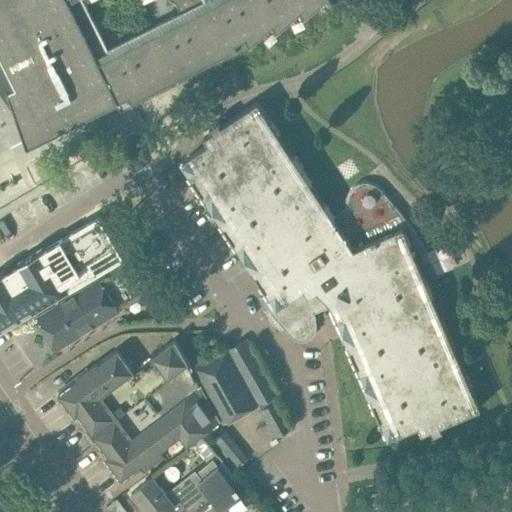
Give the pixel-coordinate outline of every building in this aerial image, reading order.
[(0,0),(0,87),(4,95),(14,108),(27,147),(130,95),(131,98),(247,41),(250,45),(273,25),(277,32),(300,11),(304,18),(324,0),(328,0),(331,5),(333,3),(331,0),(0,0)] [(390,199),(379,186),(377,185),(376,184),(374,184),(371,182),(367,182),(364,182),(360,182),(357,183),(354,185),(351,188),(350,189),(349,190),(348,192),(348,193),(347,195),(346,197),(346,198),(346,200),(346,202),(346,204),(346,205),(347,207),(333,216),(258,101),(222,125),(219,120),(210,126),(213,130),(204,136),(208,143),(186,157),(192,166),(187,170),(208,201),(214,197),(225,214),(219,218),(239,249),(245,245),(256,262),(250,266),(267,292),(262,296),(261,295),(260,295),(273,315),(292,337),(295,339),(298,340),(301,340),(304,340),(307,339),(309,338),(312,336),(315,333),(316,331),(317,328),(318,325),(318,322),(317,319),(316,317),(314,313),(332,305),(343,331),(349,329),(353,337),(347,340),(361,375),(368,372),(376,390),(369,393),(384,428),(390,425),(394,435),(418,425),(421,432),(431,428),(433,433),(443,429),(441,424),(480,407),(426,280),(440,275),(439,273),(438,274),(436,267),(427,251),(416,233),(404,215),(390,199)] [(0,272),(0,331),(42,306),(74,288),(108,267),(117,261),(91,219),(48,244),(0,272)] [(127,305),(157,286),(137,254),(38,315),(57,348),(120,309),(119,307),(126,303),(127,305)] [(162,295),(158,288),(144,296),(149,303),(147,304),(156,318),(172,308),(164,294),(162,295)] [(77,379),(58,393),(75,416),(78,413),(108,453),(105,455),(122,478),(141,464),(145,469),(164,455),(167,459),(221,419),(192,367),(188,361),(175,338),(133,369),(118,348),(99,363),(97,361),(76,377),(77,379)] [(276,437),(277,437),(291,428),(276,401),(275,401),(273,397),(278,394),(246,338),(192,367),(221,419),(223,423),(258,404),(261,409),(260,409),(276,437)] [(223,431),(209,443),(217,452),(225,445),(231,440),(224,432),(223,431)] [(154,476),(132,492),(147,511),(201,511),(217,500),(223,508),(246,490),(238,479),(233,483),(214,458),(197,471),(195,469),(166,492),(154,476)] [(262,511),(246,490),(223,508),(225,511),(262,511)] [(133,511),(121,496),(111,504),(116,511),(133,511)]
